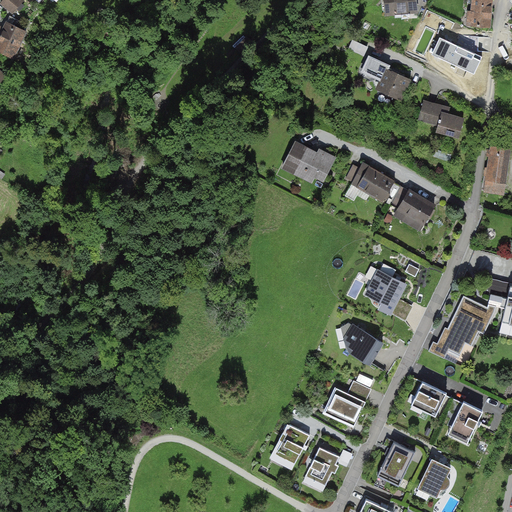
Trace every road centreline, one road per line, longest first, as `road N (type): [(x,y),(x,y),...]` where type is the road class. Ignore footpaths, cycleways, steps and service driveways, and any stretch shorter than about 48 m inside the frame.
road 1 (residential): [(507,0),(466,238),(338,511)]
road 2 (track): [(122,511),(143,451),(170,438),(306,511)]
